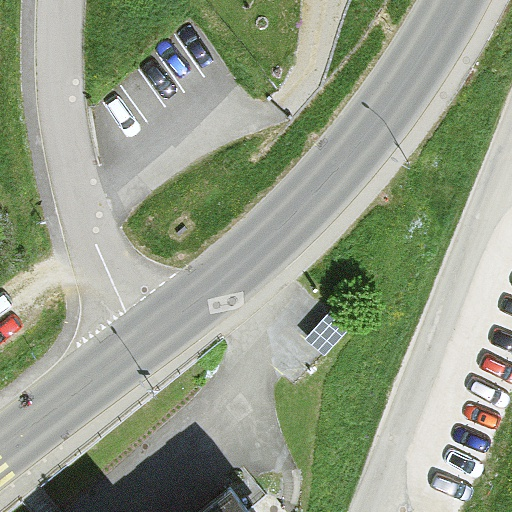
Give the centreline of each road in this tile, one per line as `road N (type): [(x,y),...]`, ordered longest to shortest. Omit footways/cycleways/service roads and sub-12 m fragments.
road 1 (tertiary): [(140,347),(234,276),(328,187),(397,102),(462,0)]
road 2 (residential): [(511,144),(364,511)]
road 3 (residential): [(140,347),(72,171),(58,70),(62,0)]
road 4 (tertiary): [(0,455),(140,347)]
